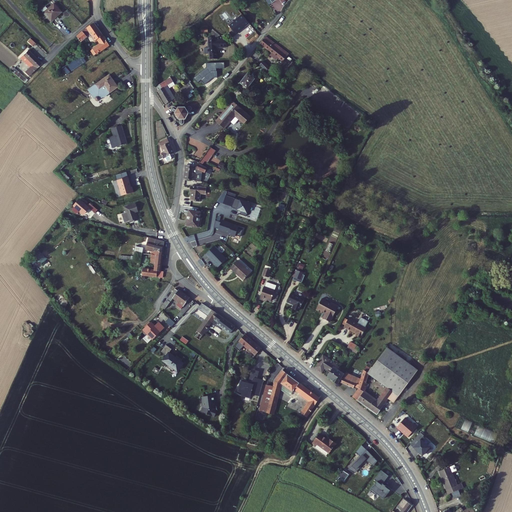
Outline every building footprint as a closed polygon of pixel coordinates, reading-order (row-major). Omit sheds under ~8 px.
[(45,7),(42,10),(51,21),(61,12),(53,3),(47,9),(45,7)] [(245,30),(252,25),(245,17),(240,20),(241,21),(237,24),(236,22),(231,26),(238,36),(241,34),(242,34),(246,31),(245,30)] [(95,24),(74,39),(80,45),(86,40),(85,39),(89,35),(95,44),(98,42),(105,37),(95,24)] [(210,51),(210,57),(218,57),(218,51),(217,51),(217,45),(227,46),(227,38),(213,38),(213,35),(210,35),(210,45),(206,45),(205,51),(210,51)] [(107,41),(105,37),(98,42),(100,46),(107,41)] [(283,57),(287,60),(293,53),(270,37),(264,44),(276,52),(275,55),(281,59),(283,57)] [(91,53),(95,58),(111,46),(107,41),(100,46),(91,53)] [(36,48),(31,43),(28,46),(33,51),(36,48)] [(66,69),(71,75),(93,59),(88,53),(66,69)] [(35,72),(40,66),(28,54),(23,60),(26,63),(26,64),(26,65),(26,66),(27,66),(28,67),(29,66),(35,72)] [(261,63),(269,70),(273,64),(267,59),(265,61),(264,60),(261,63)] [(206,60),(206,64),(192,74),(195,79),(199,77),(202,82),(211,75),(215,75),(216,69),(215,69),(215,66),(223,66),(223,61),(206,60)] [(28,67),(30,69),(26,74),(30,78),(35,72),(29,66),(28,67)] [(14,69),(11,72),(25,83),(27,80),(14,69)] [(71,75),(66,69),(63,71),(68,77),(71,75)] [(250,83),(253,85),(258,79),(254,75),(254,74),(252,72),(247,77),(248,78),(244,82),(248,85),(250,83)] [(180,94),(169,79),(167,77),(158,83),(170,101),(180,94)] [(96,104),(117,90),(109,78),(88,92),(96,104)] [(179,89),(185,98),(195,92),(189,83),(179,89)] [(247,107),(229,96),(215,116),(224,122),(233,109),(241,115),(247,107)] [(183,123),(187,122),(186,120),(187,119),(188,115),(190,114),(192,111),(191,109),(187,107),(185,108),(181,106),(180,107),(180,105),(176,107),(176,109),(178,108),(179,111),(177,112),(180,118),(182,118),(183,121),(183,123)] [(126,145),(120,127),(109,130),(115,148),(126,145)] [(168,156),(172,154),(165,139),(157,142),(162,153),(160,154),(161,156),(158,157),(159,160),(163,158),(165,160),(166,161),(168,160),(169,158),(168,156)] [(203,162),(208,164),(214,150),(209,147),(203,162)] [(184,178),(198,180),(199,173),(199,168),(193,168),(193,167),(193,165),(186,164),(184,178)] [(127,178),(116,181),(121,197),(133,193),(131,187),(130,188),(127,178)] [(199,201),(200,187),(190,186),(190,191),(192,191),(191,200),(199,201)] [(76,208),(85,215),(90,208),(97,213),(99,210),(91,204),(89,207),(81,201),(76,208)] [(137,210),(134,202),(123,206),(124,211),(120,213),(123,222),(128,220),(128,222),(135,220),(133,212),(137,210)] [(194,225),(196,211),(185,210),(183,224),(194,225)] [(238,225),(221,219),(217,229),(227,233),(227,235),(233,237),(234,235),(239,237),(242,230),(237,228),(238,225)] [(150,246),(150,249),(155,250),(162,251),(163,245),(164,240),(160,240),(154,239),(148,237),(146,246),(150,246)] [(208,257),(214,265),(223,258),(214,246),(204,254),(207,257),(208,257)] [(155,254),(148,252),(147,259),(154,260),(154,264),(160,265),(162,251),(155,250),(155,254)] [(33,258),(42,265),(47,259),(38,252),(33,258)] [(237,260),(230,267),(242,280),(250,273),(237,260)] [(263,274),(269,277),(272,269),(265,267),(263,274)] [(163,270),(159,270),(153,269),(153,270),(140,268),(140,273),(162,276),(163,270)] [(295,278),(302,280),(305,273),(298,270),(295,278)] [(269,300),(273,301),(276,290),(277,291),(280,283),(279,282),(277,281),(276,282),(269,279),(266,287),(265,287),(261,299),(265,301),(266,298),(269,300)] [(187,299),(175,289),(160,306),(163,308),(172,299),(176,303),(174,306),(178,310),(187,299)] [(301,310),(306,298),(297,295),(293,293),(289,302),(296,305),(295,307),(301,310)] [(335,324),(343,308),(336,304),(335,306),(325,301),(320,313),(326,316),(327,314),(329,315),(327,320),(335,324)] [(201,303),(196,308),(207,316),(210,310),(201,303)] [(233,328),(210,310),(207,316),(198,328),(195,332),(201,336),(210,324),(220,330),(221,329),(228,335),(233,328)] [(169,319),(165,322),(171,327),(174,323),(169,319)] [(361,343),(366,333),(365,333),(368,327),(361,323),(358,328),(355,327),(354,327),(348,324),(348,325),(344,323),(340,330),(344,332),(343,333),(361,343)] [(153,340),(162,328),(158,324),(154,328),(150,325),(145,330),(149,334),(148,336),(153,340)] [(243,336),(233,349),(235,350),(241,346),(255,357),(260,350),(243,336)] [(206,341),(202,347),(206,350),(210,345),(206,341)] [(165,369),(171,373),(172,370),(175,372),(181,365),(179,363),(180,361),(174,357),(173,359),(167,355),(170,350),(163,346),(158,353),(164,358),(161,362),(167,366),(165,369)] [(417,364),(389,347),(384,354),(375,367),(375,366),(373,369),(370,372),(371,373),(372,373),(371,375),(389,388),(382,398),(388,402),(391,399),(396,403),(412,381),(423,368),(417,364)] [(328,357),(325,355),(317,367),(324,372),(326,368),(329,370),(328,371),(328,372),(331,374),(336,366),(337,365),(327,359),(328,357)] [(346,374),(346,373),(336,366),(331,374),(330,374),(340,381),(341,380),(346,374)] [(259,372),(251,370),(247,383),(250,385),(253,378),(257,379),(259,372)] [(266,413),(273,414),(279,395),(283,397),(289,389),(290,390),(292,387),(297,380),(283,371),(275,381),(273,387),(273,389),(266,413)] [(356,396),(360,399),(366,392),(367,391),(365,390),(371,375),(372,373),(371,373),(370,372),(366,371),(363,380),(362,381),(360,386),(356,396)] [(356,384),(360,386),(362,381),(346,375),(344,381),(355,385),(356,384)] [(257,379),(253,378),(250,385),(247,383),(241,380),(235,392),(240,395),(249,398),(250,394),(255,396),(256,392),(259,393),(262,384),(264,381),(257,379)] [(292,387),(298,390),(302,383),(297,380),(292,387)] [(279,418),(284,420),(301,425),(320,398),(322,395),(302,383),(298,390),(310,398),(298,417),(284,413),(282,413),(279,418)] [(266,413),(273,389),(265,386),(255,420),(263,422),(266,413)] [(310,398),(298,390),(288,406),(287,406),(284,413),(298,417),(310,398)] [(379,414),(382,411),(385,406),(379,402),(368,393),(366,392),(360,399),(379,414)] [(201,417),(214,419),(215,414),(214,414),(214,413),(213,413),(213,411),(212,408),(213,408),(211,404),(210,404),(208,398),(197,403),(199,406),(198,406),(200,412),(201,411),(202,412),(201,417)] [(388,402),(382,398),(379,402),(385,406),(388,402)] [(460,417),(456,427),(494,443),(499,433),(460,417)] [(411,438),(418,429),(405,420),(399,429),(404,432),(406,433),(405,434),(411,438)] [(330,439),(320,432),(313,442),(317,444),(316,446),(328,454),(330,451),(330,452),(338,441),(331,437),(330,439)] [(433,448),(421,440),(424,435),(422,434),(412,447),(424,455),(427,451),(430,453),(433,448)] [(364,452),(359,448),(354,454),(359,459),(364,452)] [(348,473),(353,477),(366,461),(365,460),(366,459),(374,466),(375,465),(377,461),(365,452),(364,452),(359,459),(348,473)] [(447,488),(449,492),(451,491),(457,488),(460,486),(458,482),(456,483),(449,471),(454,469),(451,464),(436,471),(446,489),(447,488)] [(370,489),(383,499),(389,490),(385,486),(385,485),(382,483),(388,476),(381,470),(374,479),(377,481),(374,485),(373,484),(370,489)] [(460,493),(457,488),(451,491),(453,497),(460,493)] [(406,511),(412,505),(403,498),(394,510),(397,511),(406,511)]
